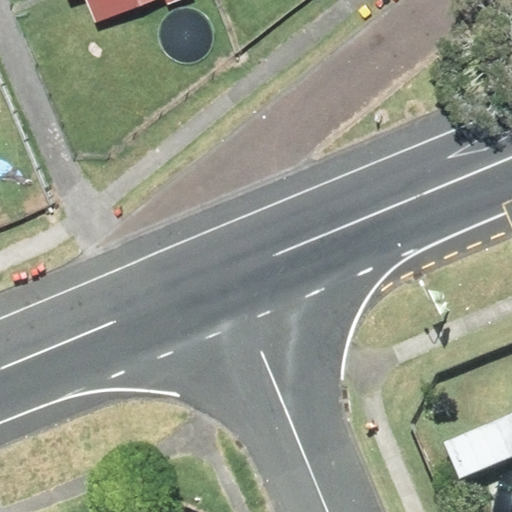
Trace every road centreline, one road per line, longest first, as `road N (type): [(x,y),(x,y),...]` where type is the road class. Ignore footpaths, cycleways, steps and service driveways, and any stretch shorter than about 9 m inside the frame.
road 1 (residential): [(122,314),(346,83),(453,0)]
road 2 (tertiary): [(511,152),(227,274)]
road 3 (residential): [(227,274),(323,511)]
road 4 (tertiary): [(122,314),(0,366)]
